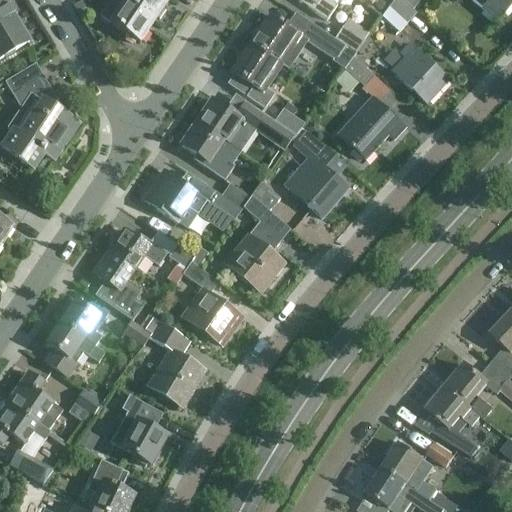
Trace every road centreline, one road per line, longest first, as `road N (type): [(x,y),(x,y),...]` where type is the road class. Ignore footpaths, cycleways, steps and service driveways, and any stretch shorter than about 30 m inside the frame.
road 1 (residential): [(173,511),(218,429),(303,307),(511,73)]
road 2 (secondary): [(246,511),(294,425),(391,298),(511,161)]
road 3 (residential): [(302,511),(381,391),(511,242)]
road 4 (residential): [(0,334),(129,145)]
road 5 (residential): [(129,145),(229,0)]
road 6 (residential): [(129,145),(43,0)]
